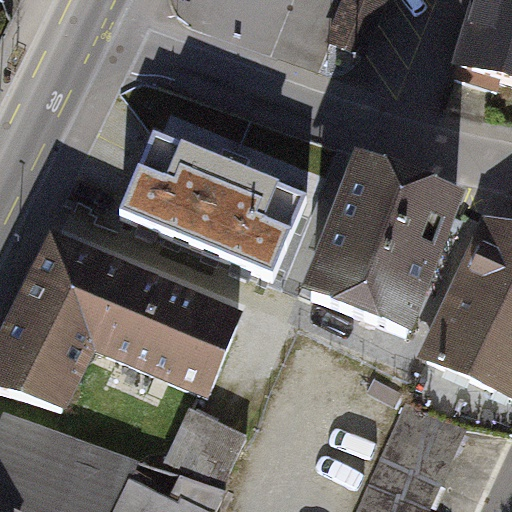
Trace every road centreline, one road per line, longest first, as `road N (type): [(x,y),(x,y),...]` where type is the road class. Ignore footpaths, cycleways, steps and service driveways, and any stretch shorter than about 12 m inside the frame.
road 1 (residential): [(511,163),(386,137),(82,14)]
road 2 (tertiary): [(82,14),(0,185)]
